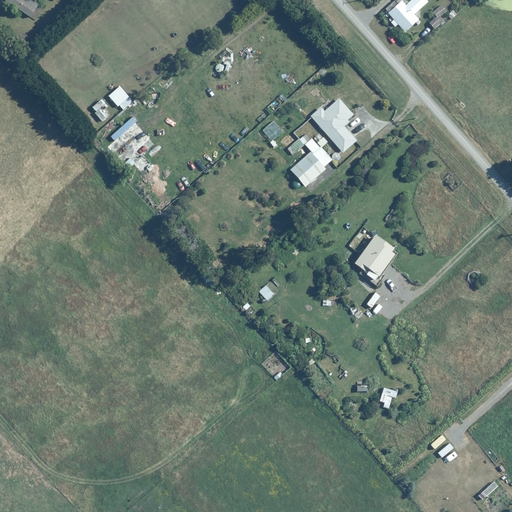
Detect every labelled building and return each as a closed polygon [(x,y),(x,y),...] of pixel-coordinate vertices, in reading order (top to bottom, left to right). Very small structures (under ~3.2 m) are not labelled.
[(4,0),(30,16),(40,1),(38,0),(4,0)] [(402,0),(388,13),(393,19),(391,21),(395,25),(397,24),(405,32),(421,18),(404,0),(402,0)] [(431,11),(435,15),(428,22),(435,29),(443,20),(439,16),(446,9),(440,2),(431,11)] [(330,98),(325,102),(310,115),(342,153),(357,139),(345,125),(349,121),(348,120),(353,115),(338,98),(333,102),(330,98)] [(131,116),(120,125),(123,128),(117,133),(119,136),(107,146),(128,168),(155,143),(131,116)] [(272,119),(262,129),(272,140),(283,130),(272,119)] [(304,144),(310,150),(289,169),(305,186),(325,168),(324,166),(332,158),(312,136),(309,138),(305,133),(299,137),(299,136),(286,148),(292,155),(304,144)] [(374,233),(370,238),(369,237),(364,243),(366,244),(359,255),(356,253),(352,258),(355,260),(353,262),(363,270),(365,267),(368,269),(364,273),(373,280),(378,274),(379,275),(393,254),(390,252),(394,247),(374,233)] [(274,292),(265,283),(258,290),(266,299),(274,292)] [(363,380),(356,380),(356,390),(368,391),(368,384),(362,384),(363,380)] [(383,385),(378,400),(383,402),(382,406),(388,408),(392,396),(395,397),(398,390),(383,385)]
